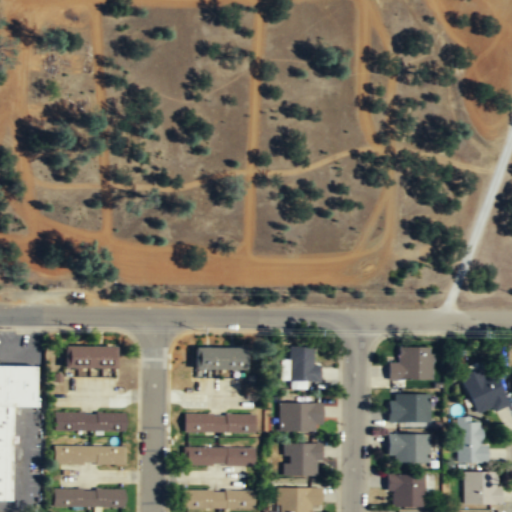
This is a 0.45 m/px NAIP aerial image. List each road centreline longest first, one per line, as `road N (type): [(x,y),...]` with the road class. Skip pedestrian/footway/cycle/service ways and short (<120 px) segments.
road 1 (residential): [(0,315),(511,320)]
road 2 (residential): [(441,320),(511,131)]
road 3 (residential): [(153,315),(155,511)]
road 4 (residential): [(358,318),(352,511)]
